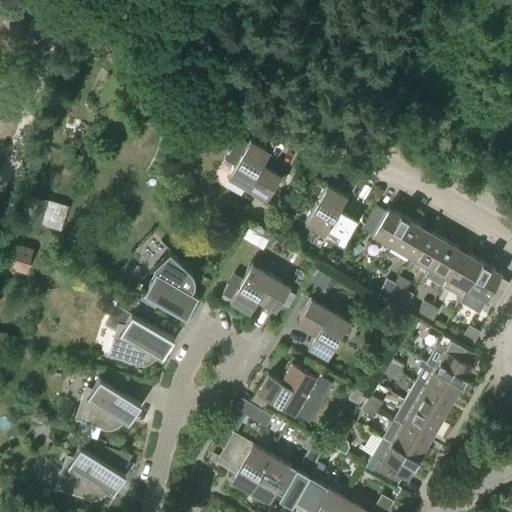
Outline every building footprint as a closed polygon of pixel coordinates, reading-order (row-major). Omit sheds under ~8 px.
[(76,68),(72,79),(82,82),(85,71),(76,68)] [(247,142),(238,136),(225,159),(234,165),(227,177),(265,199),(280,173),(262,162),(269,150),(249,138),(247,142)] [(342,244),(357,218),(339,207),(346,195),(327,183),(304,222),(342,244)] [(22,219),(40,224),(47,202),(28,196),(22,219)] [(385,210),(375,204),(361,228),(390,245),(407,216),(388,205),(385,210)] [(270,232),(277,220),(266,213),(259,226),(270,232)] [(409,255),(426,227),(407,216),(390,245),(409,255)] [(428,266),(445,238),(426,227),(409,255),(428,266)] [(442,285),(463,249),(445,238),(428,266),(429,267),(424,275),(442,285)] [(26,271),(33,248),(14,242),(7,265),(26,271)] [(465,288),(482,260),(463,249),(442,285),(460,296),(465,288)] [(154,270),(143,291),(185,316),(192,304),(186,300),(191,291),(192,290),(192,289),(193,287),(193,286),(193,285),(194,283),(194,282),(194,280),(193,279),(193,277),(192,276),(192,275),(191,273),(190,272),(189,271),(188,270),(168,251),(152,268),(154,270)] [(334,269),(341,257),(329,251),(322,262),(334,269)] [(494,305),(508,281),(499,275),(501,271),(482,260),(465,288),(494,305)] [(231,297),(229,300),(248,312),(256,299),(275,310),(289,284),(251,262),(242,278),(233,273),(222,292),(231,297)] [(347,277),(350,271),(348,266),(343,263),(338,272),(347,277)] [(386,293),(393,281),(386,277),(380,289),(386,293)] [(395,298),(402,286),(393,281),(386,293),(395,298)] [(326,357),(349,319),(310,297),(295,322),(314,333),(307,346),(326,357)] [(424,314),(431,303),(424,299),(417,310),(424,314)] [(432,319),(439,308),(431,303),(424,314),(432,319)] [(165,349),(173,337),(129,311),(115,331),(108,355),(135,363),(139,363),(142,363),(146,361),(149,360),(152,357),(154,354),(159,346),(165,349)] [(473,363),(468,360),(474,350),(442,332),(425,361),(420,358),(419,358),(461,383),(473,363)] [(267,371),(256,390),(294,413),(305,419),(317,399),(328,379),(320,375),(321,373),(292,356),(280,378),(267,371)] [(400,372),(404,364),(393,357),(388,365),(400,372)] [(450,402),(461,383),(419,358),(416,364),(421,367),(414,380),(450,402)] [(395,379),(400,372),(388,365),(384,373),(395,379)] [(132,414),(140,402),(96,375),(82,395),(75,418),(101,427),(105,427),(109,427),(112,426),(116,424),(118,422),(121,419),(126,411),(132,414)] [(440,420),(450,402),(414,380),(403,399),(440,420)] [(358,404),(364,393),(353,387),(347,398),(358,404)] [(378,409),(382,402),(371,395),(366,403),(378,409)] [(239,425),(251,403),(241,397),(228,419),(239,425)] [(429,439),(440,420),(403,399),(392,418),(400,422),(429,439)] [(374,417),(378,409),(366,403),(362,410),(374,417)] [(418,458),(429,439),(400,422),(392,418),(381,436),(389,441),(418,458)] [(222,424),(212,440),(223,447),(233,430),(225,425),(222,424)] [(248,490),(270,452),(233,430),(223,447),(218,455),(219,456),(216,461),(227,468),(230,462),(237,466),(229,479),(248,490)] [(85,439),(102,449),(105,441),(86,435),(85,439)] [(389,441),(381,436),(364,465),(397,484),(402,474),(407,477),(418,458),(389,441)] [(116,485),(124,473),(80,446),(66,465),(58,488),(85,497),(89,497),(93,497),(96,496),(100,494),(102,492),(105,489),(110,481),(116,485)] [(293,499),(308,473),(270,452),(248,490),(267,501),(275,489),(293,499)] [(335,511),(345,495),(308,473),(293,499),(311,510),(309,511),(335,511)] [(381,492),(370,510),(345,495),(335,511),(385,511),(393,500),(381,492)]
